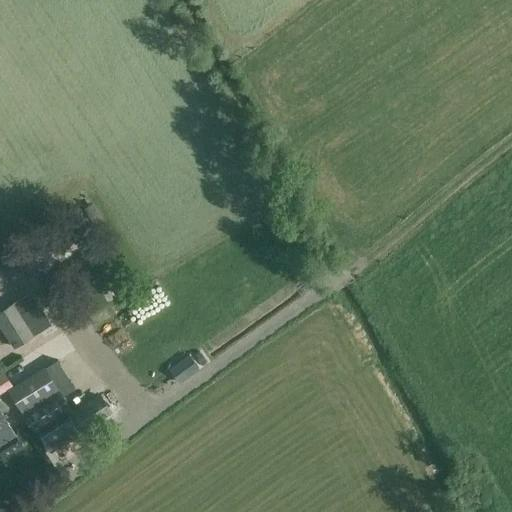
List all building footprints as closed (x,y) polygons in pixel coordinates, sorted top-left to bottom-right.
[(91,228),(79,208),(66,215),(79,236),(91,228)] [(14,244),(0,252),(0,256),(10,274),(26,263),(14,244)] [(13,302),(0,310),(0,326),(14,348),(34,336),(13,302)] [(190,356),(171,370),(175,375),(180,383),(199,370),(194,362),(190,356)] [(42,370),(9,391),(37,434),(39,433),(69,413),(42,370)] [(98,394),(69,413),(39,433),(52,453),(82,433),(111,414),(98,394)] [(118,398),(108,405),(121,424),(131,417),(118,398)] [(0,412),(0,454),(1,457),(20,446),(11,431),(0,412)]
